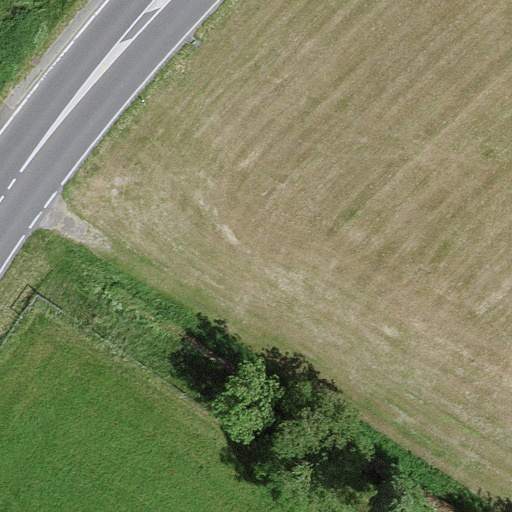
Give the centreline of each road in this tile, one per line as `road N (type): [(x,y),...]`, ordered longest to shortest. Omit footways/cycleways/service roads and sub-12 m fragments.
road 1 (track): [(511,500),(67,230),(1,199)]
road 2 (track): [(407,511),(54,273),(67,230)]
road 3 (primary): [(0,201),(97,74),(166,0)]
